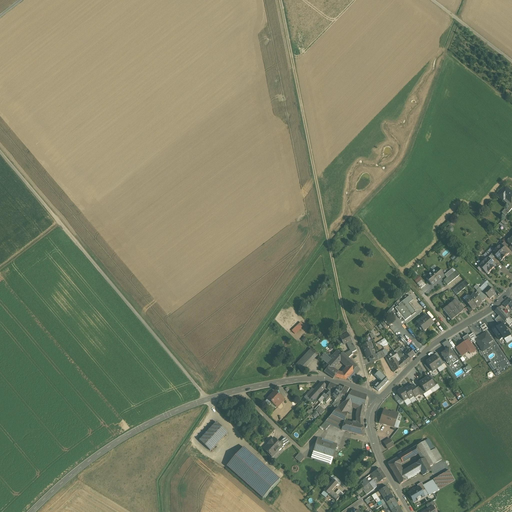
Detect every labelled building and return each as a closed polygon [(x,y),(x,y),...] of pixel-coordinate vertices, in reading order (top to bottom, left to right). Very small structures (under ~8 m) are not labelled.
[(511,192),(506,187),(498,196),(504,201),(506,198),(511,202),(511,192)] [(504,248),(500,244),(498,246),(499,247),(497,250),(505,258),(509,253),(504,248)] [(505,258),(497,250),(494,252),(493,251),(491,253),(495,257),(500,262),(505,258)] [(491,261),(487,257),(485,259),(486,260),(484,263),(492,271),(496,266),(491,261)] [(492,271),(484,263),(481,265),(480,264),(478,266),(482,270),(487,275),(492,271)] [(443,276),(437,268),(431,273),(438,281),(443,276)] [(451,270),(444,275),(447,278),(448,277),(451,275),(453,273),(454,273),(451,270)] [(438,281),(431,273),(425,278),(432,286),(438,281)] [(421,281),(417,284),(421,289),(425,285),(421,281)] [(483,293),(487,297),(490,299),(495,294),(491,289),(489,287),(483,293)] [(483,293),(479,289),(477,291),(477,292),(485,300),(485,299),(487,297),(483,293)] [(485,300),(477,292),(475,295),(481,302),(482,302),(483,302),(485,300),(485,299),(485,300)] [(475,295),(475,294),(474,294),(472,295),(472,296),(470,298),(477,306),(478,307),(479,308),(480,306),(480,305),(482,304),(481,302),(475,295)] [(409,296),(400,303),(411,317),(415,313),(408,304),(413,300),(409,296)] [(470,298),(469,297),(468,297),(467,298),(467,299),(465,301),(469,306),(472,310),(473,310),(475,309),(475,308),(477,306),(470,298)] [(511,301),(509,298),(502,305),(505,308),(509,305),(510,304),(511,301)] [(464,310),(456,300),(452,304),(460,314),(464,310)] [(411,317),(400,303),(398,305),(399,306),(395,309),(402,318),(405,321),(411,317)] [(460,314),(452,304),(448,307),(456,317),(460,314)] [(456,317),(448,307),(443,311),(451,321),(456,317)] [(506,315),(499,308),(495,311),(502,318),(506,315)] [(427,317),(417,325),(423,332),(434,324),(427,317)] [(499,317),(495,320),(500,326),(503,325),(504,325),(506,324),(499,317)] [(300,322),(291,331),(295,335),(304,326),(300,322)] [(500,326),(493,331),(500,341),(504,339),(505,341),(511,337),(504,325),(503,325),(500,326)] [(477,339),(475,340),(476,342),(483,352),(488,349),(486,346),(493,341),(487,333),(477,339)] [(343,337),(341,338),(343,341),(344,344),(346,343),(347,343),(351,341),(348,334),(347,334),(343,337)] [(477,339),(473,334),(469,336),(473,342),(474,344),(476,342),(475,340),(477,339)] [(467,335),(462,338),(465,342),(468,340),(470,344),(473,342),(469,336),(467,335)] [(379,344),(383,347),(387,342),(383,338),(379,344)] [(470,344),(468,340),(465,342),(464,343),(469,351),(468,352),(470,354),(475,351),(470,344)] [(351,341),(347,343),(351,349),(352,352),(353,353),(356,351),(351,341)] [(447,341),(442,344),(446,350),(447,349),(447,350),(449,349),(450,350),(452,348),(447,341)] [(464,343),(456,348),(462,356),(468,352),(469,351),(464,343)] [(370,344),(362,347),(367,359),(369,358),(371,357),(372,360),(376,359),(375,356),(370,344)] [(318,356),(311,349),(295,365),(302,372),(318,356)] [(447,350),(441,355),(447,364),(451,361),(453,365),(458,361),(450,350),(449,349),(447,350)] [(415,356),(411,351),(408,350),(406,352),(404,354),(406,356),(410,361),(415,356)] [(337,351),(330,359),(325,363),(329,367),(341,355),(338,351),(337,351)] [(382,351),(377,353),(378,354),(380,360),(385,357),(383,353),(382,351)] [(395,352),(387,358),(390,362),(394,359),(398,357),(396,354),(395,352)] [(341,355),(329,367),(332,369),(340,361),(347,367),(351,362),(348,358),(344,354),(342,353),(341,355)] [(330,359),(325,354),(320,359),(325,363),(330,359)] [(402,359),(400,361),(401,362),(404,366),(410,361),(406,356),(402,359)] [(437,360),(435,356),(430,359),(437,369),(442,366),(437,360)] [(400,361),(398,357),(394,359),(400,369),(404,366),(401,362),(400,361)] [(400,369),(394,359),(390,362),(388,363),(394,373),(400,369)] [(437,369),(430,359),(426,363),(426,364),(432,371),(432,372),(437,369)] [(341,376),(339,379),(345,381),(357,367),(351,362),(347,367),(348,368),(341,376)] [(469,365),(463,369),(466,373),(472,369),(469,365)] [(332,369),(329,367),(324,373),(332,379),(333,379),(334,378),(339,379),(341,376),(332,369)] [(357,367),(345,381),(350,382),(360,370),(357,367)] [(378,372),(374,376),(376,378),(380,381),(384,377),(378,372)] [(384,377),(380,381),(374,388),(378,392),(388,381),(384,377)] [(428,377),(423,380),(430,390),(435,387),(431,382),(428,377)] [(430,390),(423,380),(419,383),(420,386),(425,393),(430,390)] [(321,382),(313,391),(316,393),(315,393),(318,396),(320,393),(326,387),(321,382)] [(338,387),(330,384),(329,386),(330,387),(329,390),(331,392),(330,393),(332,396),(335,392),(338,387)] [(415,389),(413,386),(408,389),(414,397),(415,399),(420,395),(419,394),(415,389)] [(343,389),(338,387),(335,392),(332,396),(331,397),(335,401),(339,397),(341,395),(343,389)] [(343,389),(341,395),(342,395),(346,397),(349,389),(344,387),(343,389)] [(414,397),(408,389),(408,387),(403,390),(403,391),(408,399),(409,400),(414,397)] [(313,391),(311,389),(303,398),(308,402),(310,400),(313,402),(313,401),(310,398),(315,393),(316,393),(313,391)] [(408,399),(403,391),(403,390),(402,389),(397,392),(398,394),(403,402),(404,402),(408,399)] [(366,396),(352,391),(348,398),(346,400),(345,403),(351,405),(359,407),(364,409),(366,397),(366,396)] [(284,401),(275,392),(268,399),(277,408),(284,401)] [(323,395),(317,401),(320,404),(323,401),(328,396),(330,393),(329,392),(325,396),(324,394),(323,395)] [(313,402),(315,404),(317,401),(323,395),(320,393),(318,396),(313,401),(313,402)] [(335,401),(331,405),(333,407),(339,402),(341,400),(341,398),(341,397),(339,397),(335,401)] [(339,402),(333,407),(334,408),(332,410),(334,412),(337,409),(341,405),(342,404),(339,402)] [(342,404),(341,405),(337,409),(348,413),(351,405),(345,403),(342,404)] [(334,412),(325,423),(330,425),(342,431),(344,424),(348,413),(337,409),(334,412)] [(397,415),(384,411),(380,423),(384,424),(386,424),(386,425),(393,427),(397,415)] [(216,423),(199,441),(210,451),(227,433),(216,423)] [(330,425),(325,423),(321,427),(325,431),(330,425)] [(352,426),(344,424),(342,431),(350,433),(352,426)] [(359,426),(352,424),(352,426),(350,433),(363,437),(364,429),(363,427),(359,426)] [(284,438),(279,444),(284,448),(289,442),(284,438)] [(274,439),(263,450),(272,458),(281,448),(282,450),(284,448),(279,444),(274,439)] [(389,439),(384,443),(388,450),(394,446),(389,439)] [(337,446),(317,440),(311,459),(330,465),(333,458),(335,459),(337,453),(335,452),(337,446)] [(434,450),(428,440),(424,442),(430,452),(434,450)] [(430,452),(424,442),(416,447),(420,453),(424,460),(429,468),(436,463),(430,452)] [(416,447),(388,464),(391,469),(398,465),(413,456),(413,457),(420,453),(416,447)] [(280,480),(243,448),(226,467),(263,499),(280,480)] [(442,460),(435,449),(434,450),(430,452),(436,463),(442,460)] [(304,458),(299,454),(295,458),(300,463),(304,458)] [(429,468),(424,460),(406,471),(410,479),(422,472),(429,468)] [(402,473),(398,465),(391,469),(400,485),(410,479),(406,471),(402,473)] [(379,469),(373,473),(376,476),(377,477),(383,474),(379,469)] [(449,471),(433,480),(439,491),(455,481),(449,471)] [(383,474),(377,477),(377,478),(380,482),(386,478),(383,474)] [(369,483),(365,478),(362,481),(363,483),(361,484),(364,488),(369,483)] [(425,490),(429,496),(439,491),(433,480),(423,486),(425,490)] [(333,481),(324,491),(336,501),(339,498),(337,496),(335,494),(331,492),(336,487),(337,488),(341,484),(340,482),(338,485),(333,481)] [(364,488),(356,493),(357,495),(363,491),(364,493),(372,487),(369,483),(364,488)] [(423,486),(421,483),(417,486),(418,488),(421,492),(425,490),(423,486)] [(386,487),(379,492),(381,496),(389,491),(386,487)] [(418,488),(408,494),(413,502),(416,499),(417,501),(421,499),(420,497),(423,495),(421,492),(418,488)] [(389,491),(381,496),(384,500),(391,495),(389,491)] [(391,495),(384,500),(386,504),(393,499),(391,495)] [(393,499),(386,504),(388,507),(396,503),(393,499)] [(378,503),(377,504),(379,508),(382,506),(386,504),(384,500),(378,503)] [(396,503),(388,507),(391,511),(398,507),(396,503)]
